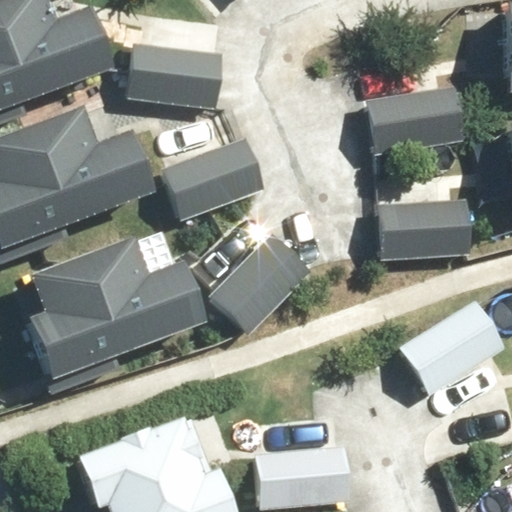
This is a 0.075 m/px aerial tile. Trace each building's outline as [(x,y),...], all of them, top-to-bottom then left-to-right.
[(72,0),(7,0),(0,3),(0,119),(104,77),(72,0)] [(511,8),(465,7),(464,80),(499,81),(499,108),(511,108),(511,8)] [(128,50),(122,105),(211,115),(217,60),(128,50)] [(453,84),(366,98),(372,132),(375,150),(461,136),(453,84)] [(0,254),(145,201),(122,140),(88,153),(74,116),(0,142),(0,254)] [(511,131),(502,133),(511,205),(511,131)] [(156,173),(175,226),(261,196),(242,142),(156,173)] [(465,192),(377,196),(379,230),(379,249),(467,245),(465,192)] [(203,304),(242,341),(304,278),(265,241),(203,304)] [(19,327),(42,389),(196,332),(172,270),(139,283),(125,245),(21,284),(35,321),(19,327)] [(424,403),(502,350),(467,300),(390,353),(424,403)] [(221,511),(209,478),(206,480),(184,423),(69,467),(86,511),(221,511)] [(343,441),(256,445),(257,479),(258,497),(346,493),(343,441)]
